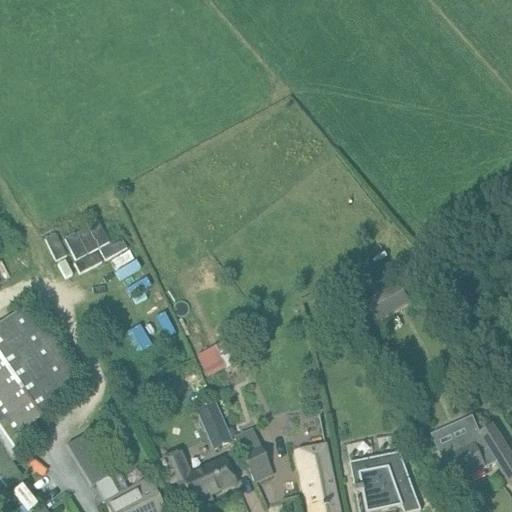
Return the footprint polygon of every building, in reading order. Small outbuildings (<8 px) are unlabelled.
[(110,235),(89,247),(109,284),(131,272),(110,235)] [(363,303),(374,324),(410,304),(399,284),(363,303)] [(13,314),(0,323),(0,404),(20,434),(71,399),(13,314)] [(244,358),(233,338),(197,357),(215,392),(227,385),(222,375),(233,370),(233,369),(231,365),(242,359),(244,358)] [(511,395),(511,393),(499,401),(506,412),(511,408),(511,395)] [(213,403),(195,411),(213,449),(230,442),(213,403)] [(0,411),(0,494),(22,479),(11,463),(27,452),(0,411)] [(446,466),(444,467),(445,470),(447,469),(453,483),(485,469),(483,465),(494,460),(511,488),(511,487),(511,456),(493,427),(478,436),(482,442),(475,445),(474,444),(460,450),(457,442),(444,447),(448,456),(442,458),(446,466)] [(234,438),(254,482),(272,474),(252,430),(234,438)] [(105,503),(109,511),(163,511),(147,480),(119,495),(109,476),(113,474),(91,433),(68,445),(90,486),(95,484),(105,503)] [(304,500),(308,499),(310,511),(338,511),(324,446),(293,452),(297,471),(301,470),(304,481),(300,482),(304,500)] [(165,459),(160,462),(171,486),(177,483),(186,505),(234,484),(224,460),(188,475),(182,462),(178,453),(165,459)] [(400,511),(417,511),(398,453),(348,464),(354,493),(361,492),(365,511),(375,511),(400,507),(400,511)]
